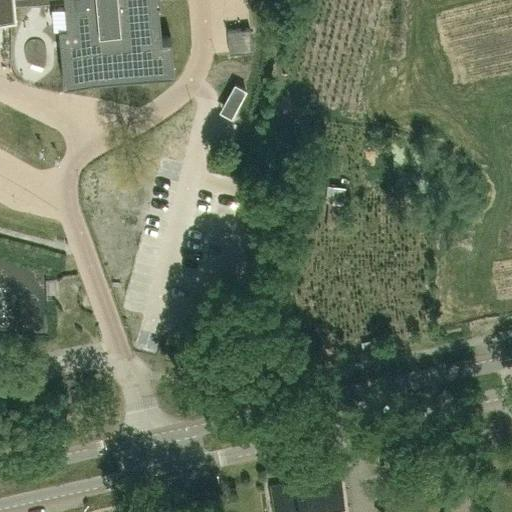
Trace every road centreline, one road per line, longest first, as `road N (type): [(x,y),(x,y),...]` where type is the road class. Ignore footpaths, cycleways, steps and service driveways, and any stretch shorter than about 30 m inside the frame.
road 1 (unclassified): [(153,440),(75,219),(72,170),(177,98),(203,46),(202,0)]
road 2 (tertiary): [(511,360),(153,440)]
road 3 (tertiary): [(164,469),(511,391)]
road 4 (tertiary): [(0,506),(164,469)]
road 5 (tertiary): [(153,440),(0,474)]
